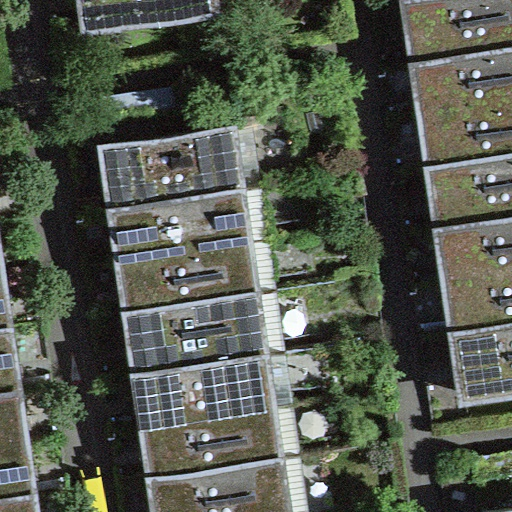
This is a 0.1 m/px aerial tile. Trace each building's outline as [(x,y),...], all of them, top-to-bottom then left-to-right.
[(83,0),(86,22),(215,3),(214,0),(83,0)] [(511,0),(406,0),(409,18),(415,59),(511,44),(511,0)] [(511,44),(415,59),(418,77),(423,111),(511,97),(511,44)] [(183,102),(179,77),(99,90),(103,115),(183,102)] [(511,150),(511,97),(423,111),(425,126),(430,162),(511,150)] [(113,204),(241,185),(232,122),(104,140),(107,164),(113,204)] [(511,213),(511,150),(430,162),(433,184),(439,224),(511,213)] [(115,218),(120,256),(249,237),(241,185),(113,204),(115,218)] [(447,276),(511,266),(511,213),(439,224),(442,242),(447,276)] [(249,237),(120,256),(123,272),(128,307),(256,289),(249,237)] [(511,318),(511,266),(447,276),(449,291),(454,327),(511,318)] [(0,273),(0,325),(9,325),(5,293),(2,273),(0,273)] [(131,327),(137,369),(265,350),(256,289),(128,307),(131,327)] [(511,384),(511,318),(454,327),(457,348),(463,391),(511,384)] [(9,325),(0,325),(0,388),(18,386),(12,346),(9,325)] [(265,350),(137,369),(139,386),(144,421),(273,402),(265,350)] [(0,441),(26,438),(20,403),(18,386),(0,388),(0,441)] [(273,402),(144,421),(147,437),(152,472),(280,454),(273,402)] [(0,494),(33,490),(28,456),(26,438),(0,441),(0,494)] [(157,511),(288,511),(280,454),(152,472),(155,493),(157,511)] [(33,490),(0,494),(0,511),(36,511),(33,490)]
